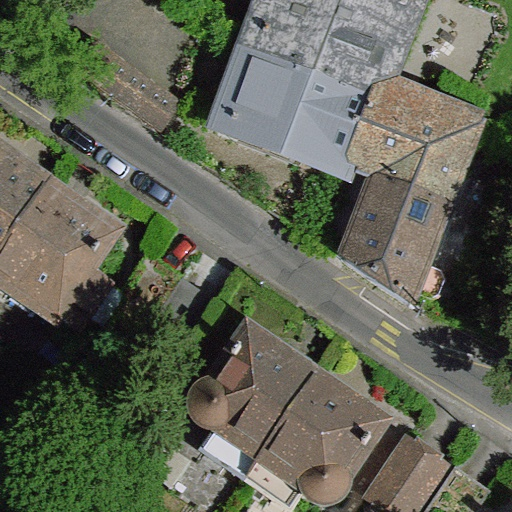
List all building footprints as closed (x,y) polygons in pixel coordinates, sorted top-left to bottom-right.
[(279,0),(258,57),(230,130),(349,175),(351,169),(379,92),(415,0),(279,0)] [(96,51),(80,75),(160,132),(177,107),(96,51)] [(479,129),(379,92),(351,169),(379,180),(346,263),(411,307),(416,297),(433,304),(441,301),(447,286),(442,278),(426,270),(479,129)] [(0,263),(48,193),(0,161),(0,263)] [(114,238),(48,193),(0,263),(0,281),(79,333),(110,286),(89,273),(114,238)] [(185,283),(149,260),(112,319),(146,342),(185,283)] [(219,307),(185,283),(146,342),(180,364),(219,307)] [(251,338),(215,390),(199,398),(197,416),(207,431),(223,430),(266,458),(316,383),(251,338)] [(316,383),(266,458),(307,487),(315,503),(332,506),(345,499),(347,482),(384,428),(316,383)] [(250,482),(266,458),(223,430),(207,454),(250,482)] [(415,511),(444,470),(409,446),(374,500),(391,511),(415,511)] [(292,511),(307,487),(266,458),(250,482),(292,511)] [(478,511),(490,495),(456,472),(428,511),(478,511)]
